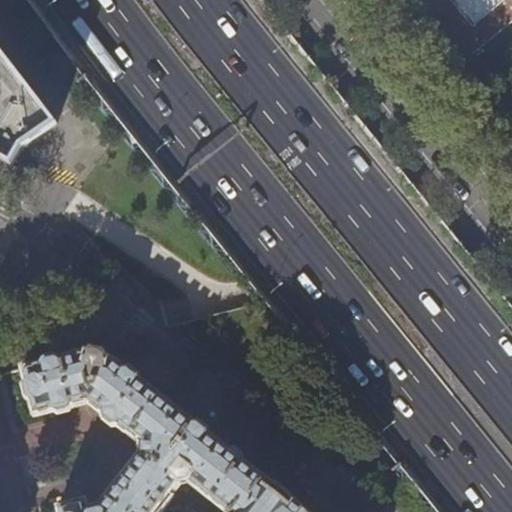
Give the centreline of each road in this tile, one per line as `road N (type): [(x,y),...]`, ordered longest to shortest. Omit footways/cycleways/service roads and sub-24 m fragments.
road 1 (trunk): [(91,0),(502,511)]
road 2 (trunk): [(511,389),(197,0)]
road 3 (residential): [(81,276),(372,511)]
road 4 (residential): [(320,0),(511,235)]
